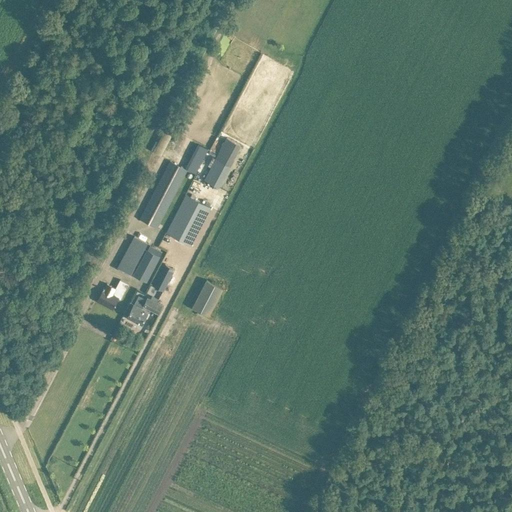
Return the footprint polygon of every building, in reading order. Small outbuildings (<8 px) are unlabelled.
[(226,136),(220,149),(215,158),(230,165),(241,144),(226,136)] [(199,143),(185,169),(169,161),(140,218),(157,227),(187,169),(195,173),(208,148),(199,143)] [(186,195),(168,231),(192,243),(210,207),(186,195)] [(149,245),(134,275),(147,282),(161,254),(162,251),(149,245)] [(166,262),(154,285),(164,290),(168,282),(175,267),(166,262)] [(104,289),(98,300),(113,308),(115,304),(116,304),(116,303),(115,303),(118,297),(120,298),(128,283),(119,279),(115,287),(106,283),(104,288),(104,287),(103,289),(104,289)] [(207,279),(193,307),(210,316),(224,288),(207,279)] [(134,304),(128,316),(142,323),(144,320),(146,316),(148,317),(150,313),(148,312),(147,312),(149,308),(158,312),(163,304),(148,297),(144,304),(142,308),(134,304)]
